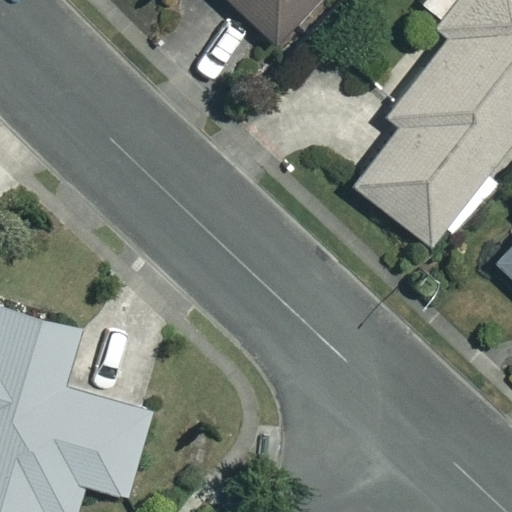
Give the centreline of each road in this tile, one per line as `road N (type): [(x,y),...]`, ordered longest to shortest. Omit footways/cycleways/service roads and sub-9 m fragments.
road 1 (residential): [(0,34),(401,415)]
road 2 (residential): [(401,415),(505,511)]
road 3 (residential): [(305,511),(401,415)]
